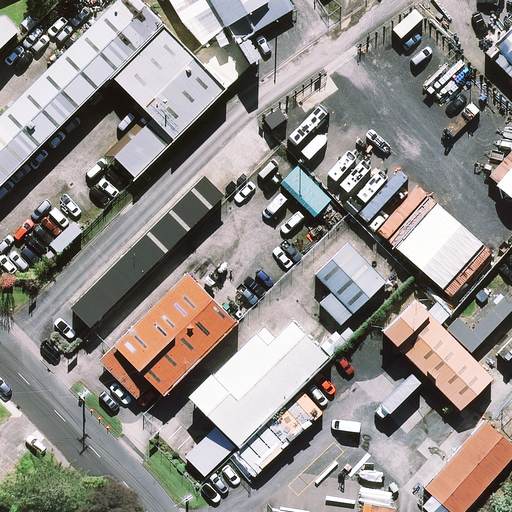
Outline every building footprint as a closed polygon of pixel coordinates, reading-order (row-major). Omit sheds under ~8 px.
[(158,0),(109,0),(0,107),(0,178),(113,68),(170,12),(158,0)] [(282,0),(226,0),(242,27),(285,4),(282,0)] [(233,75),(170,12),(113,68),(154,110),(121,142),(142,164),(233,75)] [(498,183),(511,166),(511,145),(487,174),(498,183)] [(284,179),(279,184),(313,218),(331,200),(292,160),(278,173),(284,179)] [(68,309),(88,329),(221,197),(201,177),(68,309)] [(488,253),(434,205),(395,250),(450,297),(488,253)] [(58,255),(81,232),(70,222),(47,244),(58,255)] [(391,264),(353,226),(324,255),(362,294),(391,264)] [(243,305),(194,256),(110,339),(159,388),(243,305)] [(502,357),(424,279),(394,309),(471,388),(502,357)] [(491,295),(496,300),(493,303),(502,312),(511,301),(511,283),(505,291),(500,286),(491,295)] [(268,306),(194,379),(244,429),(334,341),(296,303),(280,319),(268,306)] [(511,413),(495,398),(436,462),(472,494),(511,450),(511,413)] [(399,511),(400,507),(280,495),(277,511),(399,511)]
